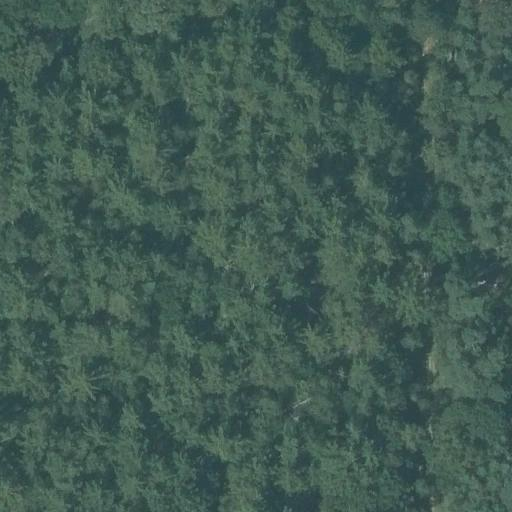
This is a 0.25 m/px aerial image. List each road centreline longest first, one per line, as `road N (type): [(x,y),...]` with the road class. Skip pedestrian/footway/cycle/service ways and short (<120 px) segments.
road 1 (track): [(400,0),(420,81),(424,511)]
road 2 (tertiary): [(0,48),(127,0)]
